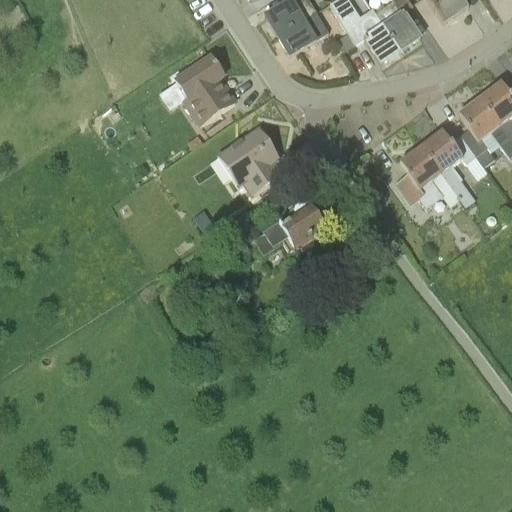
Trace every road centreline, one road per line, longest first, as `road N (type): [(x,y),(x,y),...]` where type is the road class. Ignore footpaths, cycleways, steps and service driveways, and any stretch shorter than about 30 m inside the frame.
road 1 (residential): [(421,289),(316,137),(313,100)]
road 2 (residential): [(313,100),(424,79),(511,27)]
road 3 (unclassified): [(511,406),(421,289)]
road 4 (residential): [(313,100),(283,89),(222,0)]
